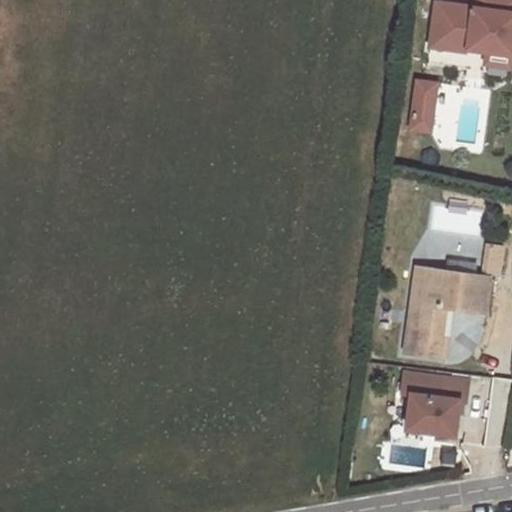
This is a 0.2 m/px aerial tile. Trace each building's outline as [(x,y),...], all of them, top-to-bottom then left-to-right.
[(454,16),(435,13),(430,46),(450,49),(451,42),(471,44),(472,37),(490,39),(489,52),(511,55),(511,0),(477,0),(476,7),(456,4),(454,16)] [(456,4),(436,1),(435,13),(454,16),(456,4)] [(451,42),(450,49),(470,52),(471,44),(451,42)] [(511,55),(489,52),(487,64),(511,67),(511,55)] [(438,83),(418,81),(411,130),(431,132),(438,83)] [(501,273),(509,245),(491,240),(483,268),(501,273)] [(417,262),(406,345),(453,352),(460,303),(486,306),(491,273),(417,262)] [(403,393),(412,394),(463,401),(467,401),(470,379),(406,371),(403,393)] [(463,401),(412,394),(408,430),(459,437),(463,401)]
